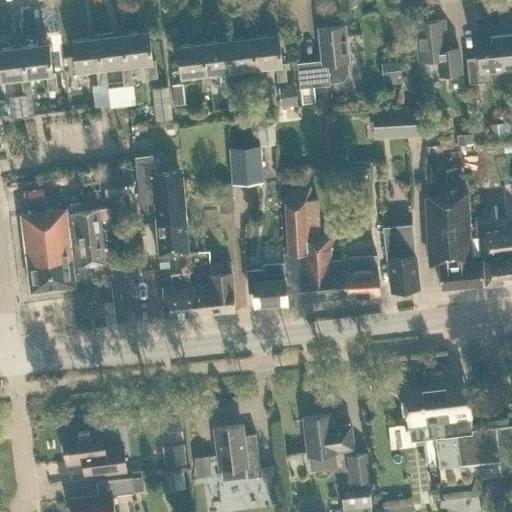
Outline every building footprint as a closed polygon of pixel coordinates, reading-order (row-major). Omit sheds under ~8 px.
[(443,19),(415,21),(419,59),(438,57),(439,75),(461,72),(458,48),(446,49),(443,19)] [(349,71),(348,60),(344,25),(318,27),(321,60),(310,61),(313,85),(329,83),(329,80),(343,79),(349,71)] [(505,70),(511,69),(511,68),(511,25),(500,27),(505,70)] [(490,71),(505,70),(500,27),(476,30),(478,56),(466,58),(469,82),(491,80),(490,71)] [(148,78),(157,77),(155,59),(152,60),(148,30),(123,33),(126,64),(130,63),(146,62),(148,78)] [(277,80),(287,79),(285,62),(282,62),(278,32),(253,36),(256,66),(260,66),(275,64),(277,80)] [(130,63),(126,64),(123,33),(97,36),(101,67),(105,66),(121,65),(123,85),(132,84),(130,63)] [(107,83),(105,66),(101,67),(97,36),(72,39),(75,70),(96,68),(98,84),(92,85),(94,106),(109,104),(107,83)] [(262,82),(260,66),(256,66),(253,36),(228,39),(231,69),(235,69),(250,67),(252,83),(262,82)] [(237,85),(235,69),(231,69),(228,39),(203,42),(206,72),(210,72),(225,70),(227,86),(237,85)] [(56,88),(55,71),(53,72),(49,42),(23,45),(27,76),(30,76),(46,74),(47,89),(56,88)] [(211,88),(210,72),(206,72),(203,42),(177,45),(181,75),(200,73),(202,89),(211,88)] [(30,76),(27,76),(23,45),(0,47),(0,71),(1,79),(21,77),(22,93),(8,94),(11,117),(34,114),(31,92),(32,92),(30,76)] [(383,84),(402,82),(400,60),(381,62),(383,84)] [(185,103),(182,82),(172,84),(174,104),(185,103)] [(123,85),(107,87),(110,105),(135,102),(132,84),(123,85)] [(297,104),(294,84),(277,87),(280,106),(297,104)] [(172,118),(168,85),(151,88),(155,120),(172,118)] [(478,104),(477,89),(468,90),(469,105),(478,104)] [(372,110),(374,138),(425,135),(424,107),(372,110)] [(478,116),(470,117),(471,132),(472,143),(480,142),(478,116)] [(492,142),(506,141),(504,121),(490,123),(492,142)] [(275,140),(274,123),(273,123),(266,123),(258,124),(259,141),(275,140)] [(470,143),(472,143),(471,132),(457,134),(458,144),(460,144),(461,150),(471,149),(470,143)] [(264,181),(261,144),(228,146),(231,184),(264,181)] [(331,160),(347,159),(346,146),(330,147),(331,160)] [(156,214),(156,221),(185,219),(184,197),(183,198),(182,178),(177,178),(177,171),(154,173),(153,154),(135,155),(138,191),(139,203),(153,202),(151,205),(152,211),(156,214)] [(366,180),(366,165),(341,165),(341,181),(366,180)] [(139,203),(138,191),(134,192),(132,174),(104,177),(106,195),(119,193),(121,215),(139,213),(139,203)] [(232,211),(231,182),(217,183),(219,212),(232,211)] [(300,299),(346,295),(345,261),(345,258),(331,259),(330,247),(332,247),(332,234),(322,235),(322,230),(320,197),(310,198),(310,186),(284,188),(288,253),(302,252),(303,273),(299,274),(300,299)] [(470,252),(480,251),(479,236),(470,237),(467,194),(426,197),(429,264),(439,263),(440,287),(483,283),(481,259),(471,260),(470,252)] [(67,207),(69,224),(77,223),(78,234),(83,233),(85,244),(102,242),(100,220),(111,218),(109,206),(98,208),(98,207),(93,208),(92,199),(83,200),(83,204),(67,206),(67,207)] [(31,291),(75,285),(65,209),(21,214),(31,291)] [(159,254),(188,252),(185,219),(156,221),(158,240),(155,243),(155,250),(158,252),(159,254)] [(77,223),(69,224),(74,265),(105,261),(102,242),(85,244),(83,233),(78,234),(77,223)] [(485,283),(511,279),(511,228),(481,232),(485,283)] [(419,288),(413,232),(385,236),(387,258),(388,258),(391,290),(391,292),(419,288)] [(169,267),(168,254),(159,255),(160,267),(169,267)] [(380,293),(379,268),(377,254),(345,256),(345,258),(346,295),(380,293)] [(198,314),(235,310),(230,261),(208,263),(210,282),(195,284),(198,314)] [(255,304),(286,301),(283,261),(262,263),(262,268),(246,269),(246,270),(247,286),(253,285),(255,304)] [(190,284),(189,276),(188,271),(171,273),(172,286),(161,287),(164,317),(198,314),(195,284),(190,284)] [(130,288),(129,275),(116,277),(118,289),(130,288)] [(459,464),(499,459),(499,457),(511,455),(511,425),(495,426),(471,429),(466,382),(404,389),(408,423),(442,419),(444,435),(435,436),(438,465),(459,462),(459,464)] [(183,429),(180,409),(164,411),(166,431),(183,429)] [(308,453),(335,450),(353,448),(350,424),(332,426),(330,413),(304,416),(308,453)] [(221,480),(261,475),(255,433),(242,434),(241,423),(214,427),(221,480)] [(125,470),(123,446),(105,448),(103,431),(63,435),(66,462),(94,459),(96,473),(125,470)] [(184,443),(162,445),(165,466),(186,463),(184,443)] [(371,480),(367,451),(346,454),(350,483),(371,480)] [(212,469),(211,454),(196,455),(198,471),(212,469)] [(134,492),(134,491),(143,490),(142,476),(132,477),(132,476),(96,480),(98,494),(70,497),(71,511),(114,511),(112,494),(134,492)] [(371,511),(369,489),(341,493),(343,511),(371,511)]
